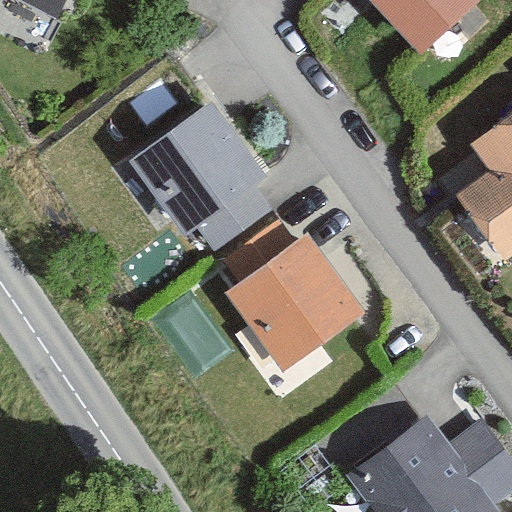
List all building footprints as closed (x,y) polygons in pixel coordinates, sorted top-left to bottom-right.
[(72,0),(4,0),(61,25),(72,0)] [(364,0),(421,61),(479,7),(472,0),(364,0)] [(203,238),(261,197),(268,193),(214,115),(129,174),(183,252),(203,238)] [(511,122),(471,154),(491,181),(458,206),(505,268),(511,263),(511,122)] [(203,238),(216,256),(274,216),(261,197),(203,238)] [(223,268),(242,293),(296,251),(277,227),(223,268)] [(242,293),(225,305),(283,385),(366,325),(307,244),(296,251),(242,293)] [(426,414),(341,486),(363,511),(498,511),(494,506),(511,490),(511,462),(480,425),(455,447),(426,414)]
